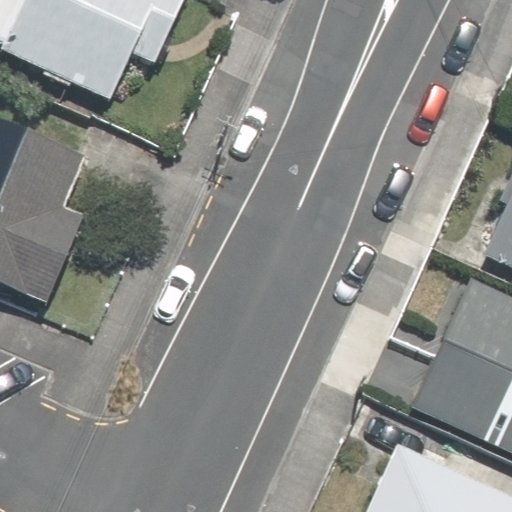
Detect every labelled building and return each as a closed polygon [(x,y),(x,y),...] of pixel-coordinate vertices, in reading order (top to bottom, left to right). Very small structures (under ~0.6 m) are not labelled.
[(191,0),(0,0),(0,46),(6,49),(2,57),(114,108),(136,60),(159,70),(191,0)] [(0,289),(51,310),(87,223),(65,214),(85,164),(0,127),(0,289)] [(511,174),(477,250),(511,266),(511,174)] [(406,416),(511,464),(511,306),(465,285),(406,416)] [(509,511),(511,508),(388,448),(355,511),(509,511)]
